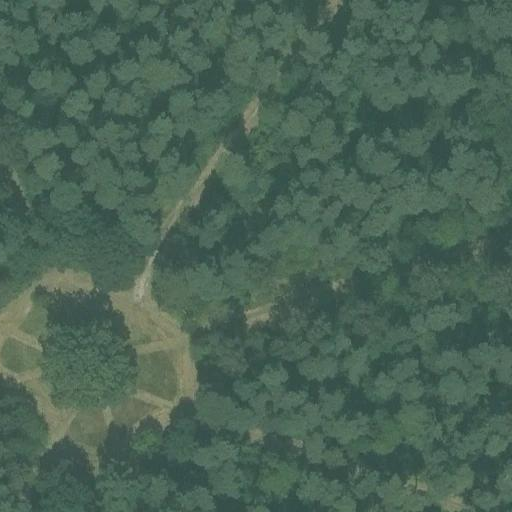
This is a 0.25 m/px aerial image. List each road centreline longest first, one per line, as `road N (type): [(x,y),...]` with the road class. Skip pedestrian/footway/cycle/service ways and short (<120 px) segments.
road 1 (track): [(148,305),(358,0)]
road 2 (track): [(164,347),(511,240)]
road 3 (track): [(490,511),(155,400)]
road 4 (track): [(155,400),(164,347),(148,305),(117,278),(65,270),(26,291),(1,322),(0,336)]
road 5 (track): [(12,511),(50,444),(111,431),(155,400)]
road 6 (track): [(0,114),(65,270)]
